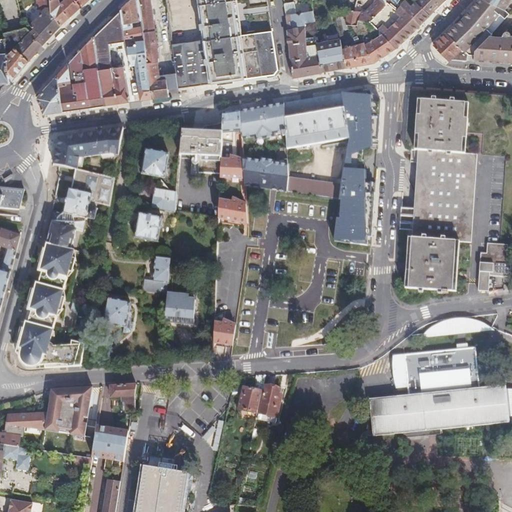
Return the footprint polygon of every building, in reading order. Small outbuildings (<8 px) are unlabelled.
[(49,16),(47,0),(34,0),(35,9),(42,9),(27,25),(31,28),(28,30),(42,43),(50,34),(58,25),(49,16)] [(60,0),(56,3),(56,0),(47,0),(49,16),(58,25),(70,14),(79,5),(73,0),(60,0)] [(131,0),(130,2),(120,11),(122,30),(141,28),(137,0),(131,0)] [(137,0),(141,28),(150,99),(158,98),(166,97),(165,90),(164,81),(165,81),(165,77),(160,78),(160,75),(157,76),(155,59),(157,59),(148,0),(137,0)] [(169,45),(173,74),(175,89),(200,85),(209,84),(243,80),(252,79),(269,76),(274,71),(269,33),(237,37),(231,0),(198,0),(200,9),(203,41),(169,45)] [(408,7),(412,3),(406,0),(379,0),(385,4),(391,10),(396,6),(402,1),(408,7)] [(439,3),(441,0),(406,0),(412,3),(426,16),(436,6),(439,3)] [(459,47),(446,61),(457,62),(470,63),(484,64),(504,65),(506,41),(509,18),(500,9),(483,0),(476,0),(456,22),(444,33),(459,47)] [(506,41),(504,65),(511,65),(511,0),(483,0),(500,9),(509,18),(506,41)] [(420,21),(426,16),(412,3),(408,7),(402,1),(396,6),(416,25),(420,21)] [(391,49),(416,25),(396,6),(391,10),(385,4),(365,24),(376,35),(391,49)] [(105,25),(92,37),(96,68),(100,89),(98,89),(100,106),(113,104),(125,102),(121,67),(110,68),(106,44),(124,41),(122,30),(120,11),(105,25)] [(369,63),(391,49),(376,35),(365,24),(355,22),(356,14),(345,11),(342,25),(351,45),(338,49),(343,68),(369,63)] [(309,13),(282,18),(284,30),(283,31),(286,60),(289,78),(318,73),(315,56),(302,58),(302,49),(301,30),(299,29),(299,26),(311,23),(309,13)] [(341,39),(337,20),(332,21),(336,40),(341,39)] [(37,48),(40,45),(28,32),(21,26),(19,28),(13,34),(9,43),(27,60),(35,51),(37,48)] [(20,69),(27,60),(9,43),(13,34),(19,28),(0,32),(1,38),(5,50),(2,52),(7,83),(20,69)] [(141,28),(122,30),(124,41),(127,67),(134,65),(139,101),(144,100),(150,99),(141,28)] [(42,43),(28,30),(28,32),(40,45),(42,43)] [(444,33),(432,47),(446,61),(459,47),(444,33)] [(92,37),(78,52),(86,107),(93,106),(100,106),(98,89),(94,89),(92,69),(96,68),(92,37)] [(318,73),(343,68),(338,49),(336,41),(313,46),(313,47),(315,56),(318,73)] [(315,56),(313,47),(302,49),(302,58),(315,56)] [(73,57),(68,62),(70,84),(67,85),(70,110),(75,109),(86,107),(78,52),(73,57)] [(61,70),(54,77),(55,86),(67,85),(70,84),(68,62),(61,70)] [(173,74),(160,75),(160,78),(165,77),(165,81),(164,81),(165,90),(175,89),(173,74)] [(55,86),(54,77),(33,99),(38,115),(49,113),(59,111),(55,86)] [(55,86),(59,111),(70,110),(67,85),(55,86)] [(472,244),(477,157),(467,156),(468,147),(511,149),(511,98),(410,93),(407,152),(413,153),(416,153),(411,240),(408,291),(458,294),(460,244),(472,244)] [(375,99),(342,94),(348,139),(341,182),(339,198),(331,242),(369,247),(375,99)] [(311,100),(283,104),(285,136),(286,149),(346,140),(342,113),(339,95),(311,100)] [(258,108),(237,112),(239,132),(240,140),(254,137),(254,140),(273,137),(273,134),(281,133),(281,137),(285,136),(283,104),(258,108)] [(229,113),(221,114),(221,120),(219,176),(219,179),(239,180),(237,160),(235,160),(235,133),(239,132),(237,112),(229,113)] [(192,132),(181,130),(178,155),(198,157),(197,174),(219,176),(221,120),(205,123),(202,125),(199,132),(196,132),(196,127),(192,127),(192,132)] [(119,156),(125,128),(98,132),(60,137),(55,164),(75,169),(78,170),(79,167),(80,159),(85,158),(101,156),(110,154),(119,156)] [(164,154),(141,150),(136,174),(159,178),(164,154)] [(78,170),(116,178),(119,156),(104,160),(101,156),(85,158),(83,168),(79,167),(78,170)] [(241,159),(241,160),(243,180),(243,186),(269,190),(269,188),(277,188),(277,191),(285,192),(288,177),(287,164),(273,163),(273,161),(259,159),(259,161),(241,159)] [(78,231),(85,232),(87,220),(88,219),(95,220),(97,220),(99,210),(98,210),(99,204),(111,207),(116,178),(78,170),(75,169),(71,190),(68,190),(63,214),(66,215),(63,225),(58,225),(55,225),(49,245),(74,250),(77,239),(78,231)] [(285,193),(337,201),(339,185),(288,177),(285,192),(285,193)] [(23,192),(6,190),(0,205),(0,207),(18,211),(23,192)] [(171,212),(173,192),(151,190),(149,210),(171,212)] [(215,201),(214,220),(244,223),(242,205),(234,204),(234,202),(228,199),(228,202),(215,201)] [(158,217),(136,213),(133,228),(131,238),(153,242),(158,217)] [(87,220),(85,232),(92,234),(95,220),(88,219),(87,220)] [(0,260),(4,261),(1,272),(8,275),(11,275),(21,238),(0,228),(0,260)] [(478,254),(475,290),(486,292),(487,275),(507,277),(509,256),(504,256),(504,246),(484,244),(484,254),(478,254)] [(74,250),(49,245),(42,275),(44,276),(41,287),(39,287),(32,314),(34,315),(31,327),(29,326),(22,352),(24,353),(23,360),(23,361),(25,365),(29,368),(83,367),(87,346),(83,345),(83,348),(57,350),(56,353),(51,354),(76,254),(74,253),(74,250)] [(167,260),(152,258),(150,276),(150,282),(164,283),(167,260)] [(1,272),(0,272),(0,305),(8,275),(1,272)] [(140,292),(163,294),(164,283),(150,282),(141,281),(140,292)] [(162,312),(161,316),(190,319),(192,301),(185,300),(186,296),(163,294),(162,312)] [(126,304),(103,300),(98,324),(122,328),(126,304)] [(428,330),(422,339),(496,331),(489,327),(481,323),(469,319),(451,320),(441,323),(428,330)] [(216,324),(214,343),(227,345),(230,325),(228,325),(228,322),(222,320),(222,324),(216,324)] [(227,345),(233,346),(236,326),(230,325),(227,345)] [(454,351),(400,357),(403,388),(404,397),(366,401),(369,433),(400,429),(400,434),(401,439),(405,438),(424,437),(423,432),(423,427),(505,418),(511,417),(511,390),(503,389),(502,382),(500,382),(500,386),(489,388),(476,389),(471,349),(462,350),(454,351)] [(403,388),(400,357),(389,358),(392,388),(403,388)] [(133,385),(109,387),(109,398),(120,397),(120,402),(123,402),(123,411),(125,411),(124,422),(128,423),(130,410),(133,410),(133,396),(133,385)] [(94,388),(53,391),(50,413),(47,430),(47,431),(86,437),(94,388)] [(278,391),(264,388),(258,414),(275,419),(279,399),(277,399),(278,391)] [(237,411),(255,415),(260,394),(242,390),(237,411)] [(26,427),(47,430),(50,413),(9,415),(7,433),(0,432),(0,443),(6,445),(20,447),(22,435),(24,436),(26,427)] [(176,451),(184,421),(167,416),(158,446),(176,451)] [(423,427),(423,432),(436,431),(506,424),(505,418),(423,427)] [(98,427),(93,458),(126,464),(130,433),(98,427)] [(27,454),(28,448),(20,447),(6,445),(5,458),(18,460),(16,469),(30,471),(32,455),(27,454)] [(183,511),(188,475),(146,467),(138,511),(183,511)] [(105,511),(117,511),(122,483),(110,481),(105,511)] [(248,496),(250,489),(242,487),(240,494),(248,496)] [(242,506),(244,499),(236,497),(234,504),(242,506)] [(29,511),(31,504),(8,501),(6,511),(29,511)]
